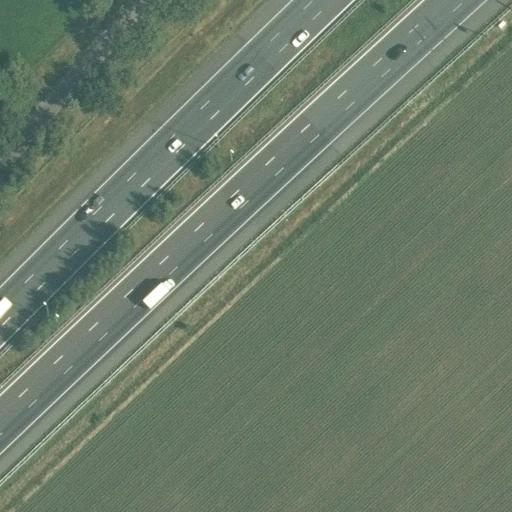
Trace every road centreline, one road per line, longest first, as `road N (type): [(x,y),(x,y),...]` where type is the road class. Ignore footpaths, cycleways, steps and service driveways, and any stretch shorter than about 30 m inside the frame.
road 1 (motorway): [(0,436),(462,0)]
road 2 (motorway): [(316,0),(0,308)]
road 3 (unclassified): [(0,164),(140,0)]
